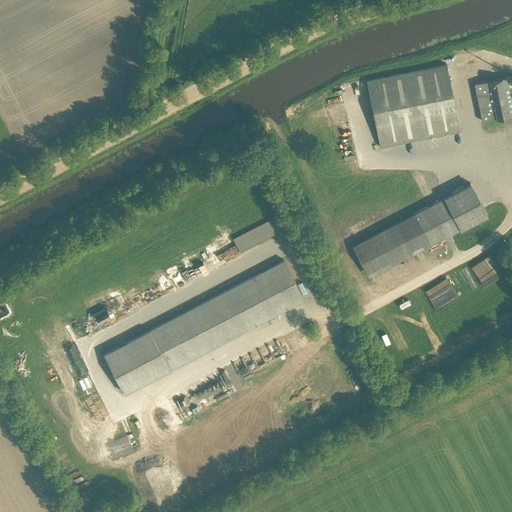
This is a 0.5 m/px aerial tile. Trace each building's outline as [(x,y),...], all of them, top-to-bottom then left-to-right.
[(367,80),(381,148),(460,131),(446,64),(367,80)] [(511,76),(475,84),(482,121),(511,115),(511,76)] [(414,212),(352,244),(369,277),(431,244),(487,215),(470,182),(414,212)] [(277,213),(232,238),(240,252),(285,227),(277,213)] [(104,354),(124,393),(305,299),(284,260),(104,354)]
